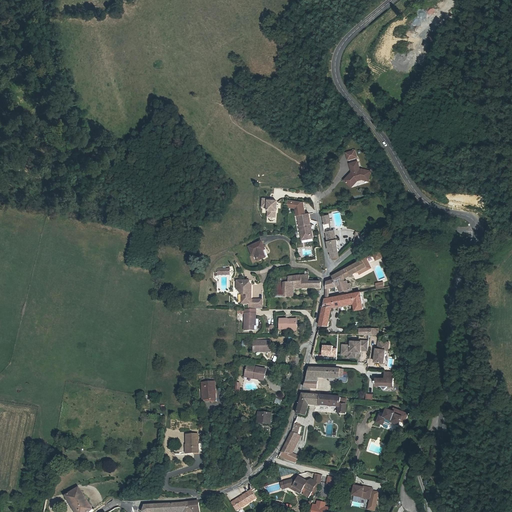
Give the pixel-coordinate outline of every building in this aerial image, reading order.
[(356,149),(346,152),(349,161),(359,157),(356,149)] [(351,175),(345,181),(350,186),(353,183),(358,181),(362,180),(369,182),(371,172),(362,170),(358,163),(350,165),(352,175),(351,175)] [(267,196),(266,204),(271,205),(271,209),(272,209),(271,215),(278,216),(279,210),(280,210),(282,201),(277,200),(275,199),(275,197),(267,196)] [(312,213),(301,215),(304,236),(314,235),(313,224),(314,224),(312,213)] [(316,238),(314,224),(313,224),(314,235),(304,236),(304,240),(316,238)] [(328,243),(336,241),(334,232),(326,233),(328,243)] [(266,248),(267,245),(264,239),(251,244),(254,252),(257,251),(260,258),(268,255),(266,248)] [(332,252),(333,259),(340,257),(337,241),(336,241),(328,243),(330,252),(332,252)] [(366,258),(333,275),(334,279),(336,278),(340,277),(344,278),(358,270),(360,273),(371,268),(366,258)] [(293,288),(301,287),(320,288),(321,282),(313,282),(313,279),(309,279),(309,275),(305,275),(296,274),(294,274),(294,275),(288,275),(287,280),(282,280),(282,288),(293,288)] [(292,295),(293,288),(282,288),(282,280),(282,278),(276,278),(276,275),(273,275),(273,294),(292,295)] [(336,278),(334,279),(327,281),(326,290),(330,289),(330,286),(338,284),(341,291),(347,289),(352,288),(351,283),(349,283),(347,280),(345,281),(344,278),(340,277),(336,278)] [(238,289),(243,294),(253,294),(253,286),(250,285),(250,281),(238,280),(238,289)] [(320,326),(328,326),(332,307),(332,306),(355,302),(356,309),(364,308),(361,291),(325,298),(322,315),(320,326)] [(260,303),(260,299),(253,299),(253,294),(243,294),(243,303),(250,303),(250,309),(251,309),(257,309),(264,309),(264,303),(260,303)] [(256,317),(256,313),(250,313),(251,309),(250,309),(244,309),(244,313),(245,313),(246,330),(256,330),(256,324),(256,317)] [(280,329),(293,330),(298,330),(298,320),(280,319),(280,329)] [(324,333),(318,333),(315,345),(314,350),(320,352),(324,333)] [(356,350),(360,350),(361,350),(361,349),(368,349),(368,339),(361,339),(361,340),(351,340),(351,344),(342,344),(342,349),(345,349),(345,354),(348,354),(351,354),(351,355),(356,355),(356,352),(356,350)] [(386,348),(388,349),(389,340),(378,339),(378,347),(376,347),(375,360),(384,361),(386,348)] [(263,351),(272,352),(272,341),(255,341),(255,351),(263,351)] [(324,357),(338,357),(338,345),(324,345),(324,357)] [(249,367),(247,377),(257,378),(256,380),(267,382),(269,370),(249,367)] [(316,389),(317,376),(340,377),(343,377),(343,369),(309,368),(304,386),(307,388),(316,389)] [(383,379),(382,377),(376,377),(376,379),(375,379),(375,382),(376,382),(376,384),(382,385),(385,388),(389,385),(394,385),(394,370),(385,370),(385,377),(383,379)] [(204,384),(204,400),(211,400),(211,401),(217,401),(216,383),(204,384)] [(297,413),(305,415),(309,403),(339,407),(338,412),(345,413),(346,404),(340,404),(340,398),(302,394),(297,413)] [(282,406),(284,400),(277,398),(275,403),(282,406)] [(382,415),(381,422),(384,422),(384,421),(389,423),(391,422),(392,420),(400,422),(399,423),(403,425),(408,411),(393,406),(393,409),(386,407),(383,415),(382,415)] [(258,413),(258,423),(272,424),(273,415),(258,413)] [(281,451),(289,453),(298,434),(295,433),(297,428),(299,428),(300,425),(294,423),(292,430),(288,438),(281,451)] [(187,436),(186,446),(188,446),(188,454),(198,454),(198,453),(198,444),(198,436),(187,436)] [(317,482),(320,484),(322,474),(315,473),(313,480),(317,482)] [(326,485),(335,488),(337,478),(329,476),(326,485)] [(284,480),(285,486),(288,486),(293,485),(298,488),(296,490),(301,493),(305,486),(307,487),(306,488),(312,491),(317,482),(313,480),(311,478),(307,481),(301,477),(300,479),(298,477),(284,480)] [(317,482),(312,491),(315,493),(320,484),(317,482)] [(355,485),(354,496),(371,500),(373,491),(374,487),(365,485),(364,486),(361,486),(355,485)] [(321,495),(328,498),(332,489),(325,486),(321,495)] [(79,488),(66,497),(75,511),(91,511),(94,510),(79,488)] [(244,495),(249,503),(257,498),(252,490),(244,495)] [(237,511),(249,503),(244,495),(232,503),(237,511)] [(187,502),(157,504),(157,508),(159,508),(159,511),(177,511),(184,511),(183,511),(199,511),(198,501),(191,502),(187,502)]
